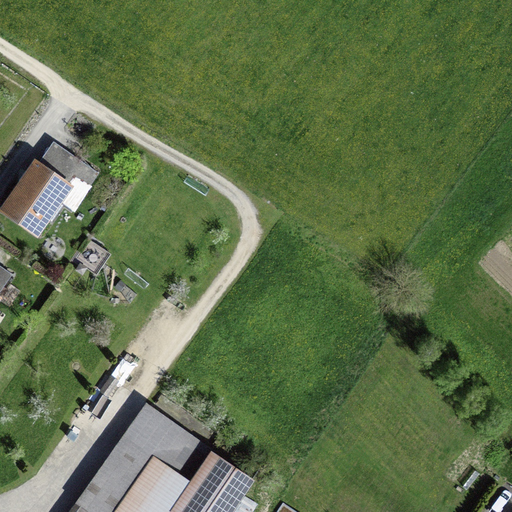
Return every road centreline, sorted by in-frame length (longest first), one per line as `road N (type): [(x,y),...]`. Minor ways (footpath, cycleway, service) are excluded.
road 1 (track): [(27,511),(65,493),(260,234),(247,204),(0,48)]
road 2 (residential): [(0,199),(72,98)]
